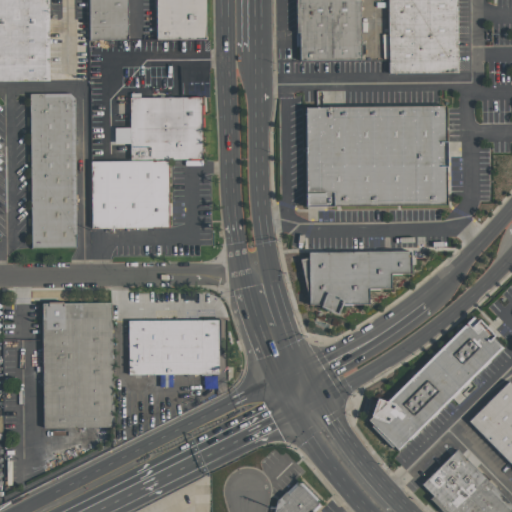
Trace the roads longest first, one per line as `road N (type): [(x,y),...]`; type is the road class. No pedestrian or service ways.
road 1 (motorway): [(278,383),(15,511)]
road 2 (tertiary): [(320,398),(423,336),(511,253)]
road 3 (motorway): [(93,511),(294,411)]
road 4 (primary): [(226,0),(233,205)]
road 5 (residential): [(0,276),(197,274)]
road 6 (primary): [(264,230),(259,84)]
road 7 (tertiary): [(511,200),(421,304)]
road 8 (tertiary): [(421,304),(303,373)]
road 9 (primary): [(402,505),(370,474),(320,398)]
road 10 (primary): [(294,411),(373,511)]
